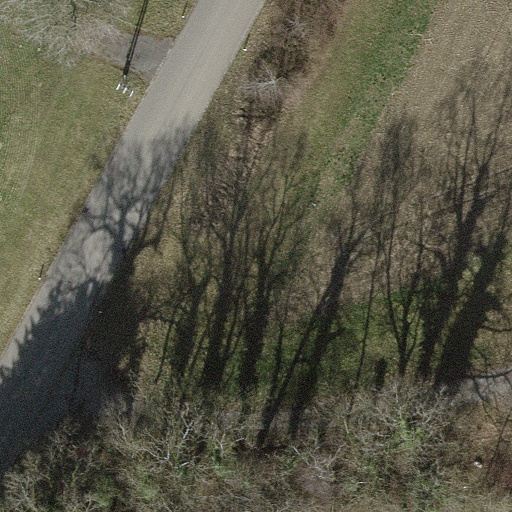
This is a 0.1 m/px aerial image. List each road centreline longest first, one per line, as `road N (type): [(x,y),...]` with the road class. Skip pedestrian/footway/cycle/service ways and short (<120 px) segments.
road 1 (track): [(29,378),(128,432),(225,438),(489,384),(511,395)]
road 2 (tertiary): [(226,0),(0,432)]
road 3 (track): [(371,0),(239,321),(225,438)]
